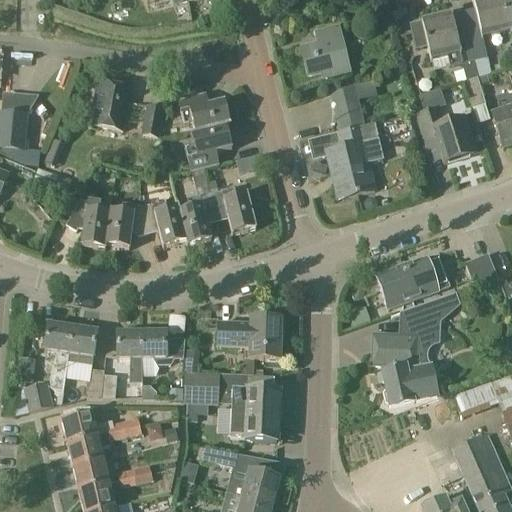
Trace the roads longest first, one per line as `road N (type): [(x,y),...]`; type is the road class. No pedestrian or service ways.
road 1 (tertiary): [(7,267),(63,287),(133,294),(308,261)]
road 2 (residential): [(0,43),(213,73),(262,72)]
road 3 (residential): [(313,501),(321,303),(308,261)]
road 4 (tertiary): [(308,261),(511,198)]
road 5 (residential): [(308,261),(262,72)]
